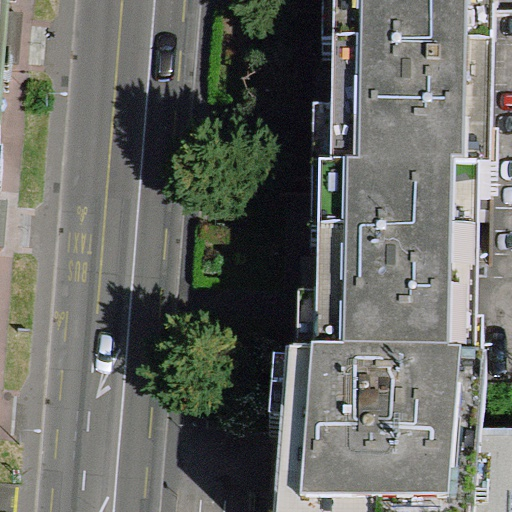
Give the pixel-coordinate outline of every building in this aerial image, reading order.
[(12,0),(0,0),(0,145),(1,145),(12,0)] [(336,11),(498,15),(498,0),(326,0),(325,12),(336,11)] [(332,197),(481,201),(493,202),(498,15),(336,11),(332,197)] [(320,258),(318,382),(478,387),(481,201),(332,197),(331,258),(320,258)] [(479,511),(485,447),(489,386),(478,387),(318,382),(288,381),(279,511),(479,511)] [(511,511),(511,447),(485,447),(479,511),(511,511)]
